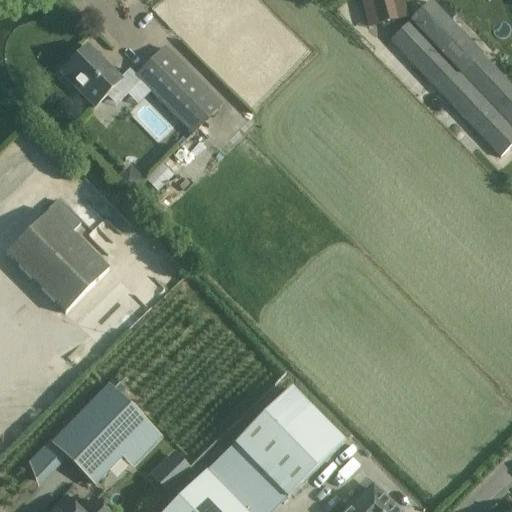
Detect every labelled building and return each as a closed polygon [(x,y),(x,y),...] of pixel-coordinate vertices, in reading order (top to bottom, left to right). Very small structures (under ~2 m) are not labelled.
[(370,0),(378,27),(406,19),(400,0),(370,0)] [(500,159),(511,147),(511,90),(431,5),(390,43),(500,159)] [(140,84),(192,137),(223,107),(165,49),(135,78),(129,71),(120,81),(88,49),(61,75),(94,109),(107,97),(116,108),(140,84)] [(71,234),(81,225),(59,203),(6,257),(65,316),(109,272),(71,234)] [(152,430),(108,387),(50,446),(95,489),(152,430)] [(287,503),(344,446),(291,392),(233,449),(287,503)] [(173,453),(148,478),(166,496),(191,471),(173,453)] [(169,511),(240,511),(205,477),(169,511)] [(351,511),(393,511),(373,491),(351,511)] [(103,511),(94,503),(84,511),(77,511),(66,501),(54,511),(103,511)]
